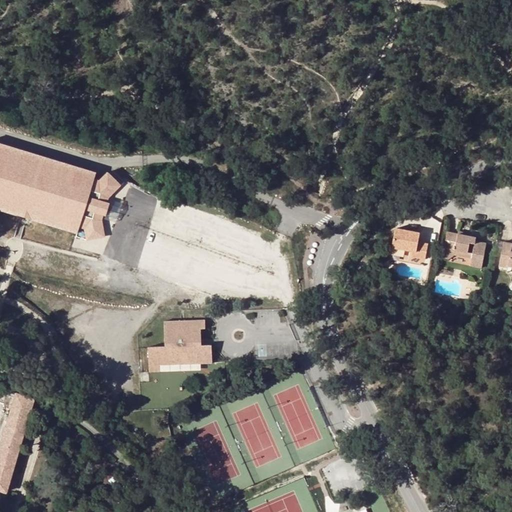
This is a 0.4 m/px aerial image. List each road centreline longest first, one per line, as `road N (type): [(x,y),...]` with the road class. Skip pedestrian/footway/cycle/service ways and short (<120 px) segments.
road 1 (unclassified): [(324,303),(338,351),(418,511)]
road 2 (unclassified): [(511,159),(376,206)]
road 3 (unclassified): [(376,206),(331,242),(324,303)]
